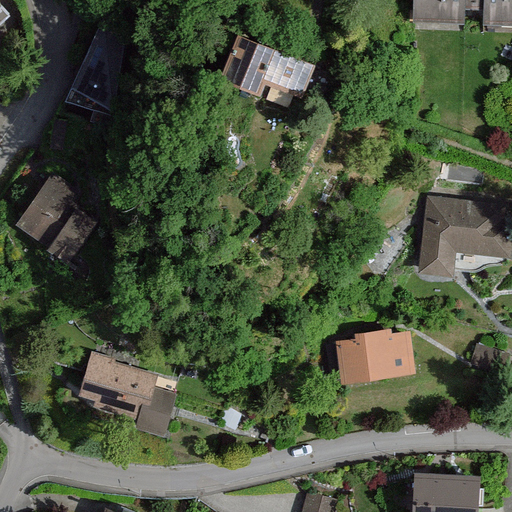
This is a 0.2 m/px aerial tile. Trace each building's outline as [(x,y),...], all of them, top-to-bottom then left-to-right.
[(511,0),(403,0),(403,23),(454,25),(455,6),(476,7),(475,27),(511,28),(511,0)] [(103,15),(64,98),(112,114),(130,24),(103,15)] [(315,63),(238,32),(219,78),(259,94),(264,82),(301,97),(315,63)] [(45,170),(6,222),(36,244),(74,191),(45,170)] [(410,272),(446,277),(449,253),(502,260),(506,224),(496,222),(498,203),(419,193),(410,272)] [(88,221),(67,206),(38,245),(60,261),(88,221)] [(325,341),(330,381),(406,371),(402,331),(383,333),(382,327),(344,332),(345,339),(325,341)] [(470,343),(465,362),(497,372),(503,353),(470,343)] [(124,425),(154,433),(166,390),(147,385),(151,370),(105,358),(107,352),(82,345),(70,391),(85,395),(83,403),(126,415),(124,425)] [(407,473),(404,511),(473,511),(475,477),(407,473)] [(299,492),(292,511),(328,511),(332,502),(299,492)]
